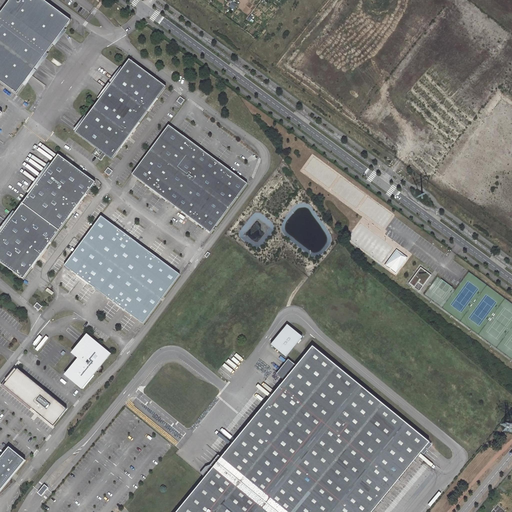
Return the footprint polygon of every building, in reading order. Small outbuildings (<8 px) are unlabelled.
[(9,0),(0,12),(0,81),(16,93),(70,20),(43,0),(9,0)] [(166,88),(129,60),(75,133),(102,153),(98,159),(101,161),(105,156),(111,160),(166,88)] [(169,126),(131,175),(207,232),(210,234),(247,185),(169,126)] [(95,183),(58,155),(0,231),(0,262),(22,279),(95,183)] [(179,273),(100,215),(63,264),(143,322),(179,273)] [(389,269),(395,274),(406,260),(405,259),(406,258),(402,255),(402,254),(396,249),(391,257),(386,265),(390,268),(389,269)] [(420,269),(408,285),(414,289),(420,281),(425,284),(431,276),(420,269)] [(286,324),(270,344),(285,357),(301,337),(286,324)] [(77,358),(62,375),(81,388),(112,354),(87,334),(71,353),(77,358)] [(175,511),(370,511),(428,441),(311,346),(295,365),(283,380),(175,511)] [(287,359),(275,374),(283,380),(295,365),(287,359)] [(67,409),(18,369),(3,385),(53,426),(67,409)] [(0,491),(25,460),(9,447),(0,457),(0,491)] [(44,485),(38,492),(42,495),(47,488),(44,485)]
